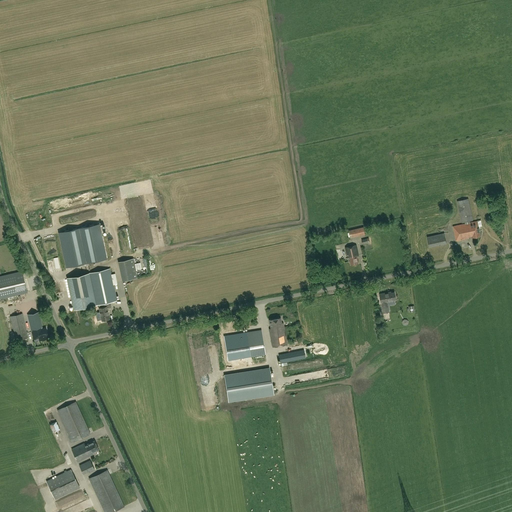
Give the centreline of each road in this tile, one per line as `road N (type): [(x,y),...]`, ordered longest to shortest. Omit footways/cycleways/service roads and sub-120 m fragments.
road 1 (unclassified): [(68,343),(511,249)]
road 2 (unclassified): [(145,511),(68,343)]
road 3 (unclassified): [(68,343),(0,182)]
